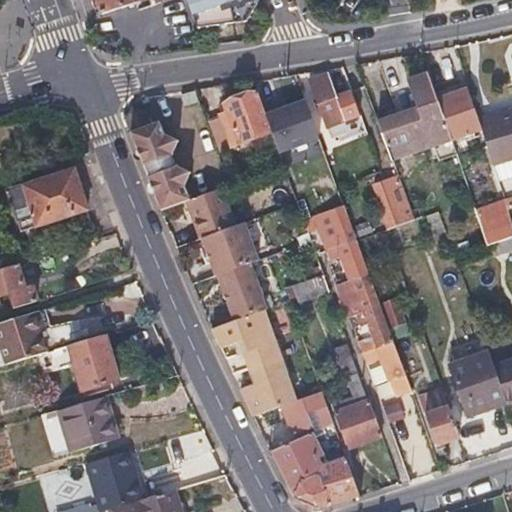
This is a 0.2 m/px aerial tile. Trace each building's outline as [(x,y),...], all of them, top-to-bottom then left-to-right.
[(96,0),(101,15),(147,1),(150,6),(170,0),(96,0)] [(261,0),(191,0),(203,30),(250,22),(261,0)] [(350,92),(336,98),(327,75),(309,81),(326,127),(345,121),(344,120),(359,115),(350,92)] [(436,101),(427,75),(390,88),(399,116),(378,123),(392,160),(432,146),(449,140),(436,101)] [(466,90),(436,101),(449,140),(480,130),(466,90)] [(231,148),(271,134),(261,107),(256,93),(223,105),(228,118),(222,120),(231,148)] [(261,107),(271,134),(285,129),(274,102),(261,107)] [(480,130),(486,145),(493,168),(511,161),(511,111),(478,122),(480,130)] [(148,122),(149,118),(135,112),(127,126),(129,133),(146,127),(148,122)] [(151,125),(148,122),(146,127),(129,133),(139,159),(143,167),(171,157),(162,136),(156,122),(151,125)] [(181,142),(162,136),(171,157),(181,143),(181,142)] [(432,146),(437,161),(454,155),(449,140),(432,146)] [(176,169),(171,157),(143,167),(147,179),(176,170),(176,169)] [(185,170),(176,169),(176,170),(183,187),(191,174),(191,172),(185,170)] [(18,222),(26,219),(34,217),(40,236),(89,221),(71,170),(8,189),(18,222)] [(155,198),(161,212),(186,203),(189,201),(183,187),(176,170),(147,179),(155,198)] [(385,218),(393,215),(400,213),(388,180),(374,185),(385,218)] [(186,203),(200,240),(202,240),(235,228),(221,190),(189,201),(186,203)] [(474,213),(479,227),(485,245),(511,236),(511,221),(508,209),(506,202),(474,213)] [(330,213),(358,291),(379,348),(363,355),(366,363),(383,357),(391,379),(405,374),(344,207),(330,213)] [(485,245),(479,227),(474,213),(472,208),(456,213),(468,251),(485,245)] [(437,211),(432,212),(426,214),(437,239),(447,235),(437,211)] [(235,228),(202,240),(215,277),(217,277),(250,265),(257,262),(244,224),(235,228)] [(58,251),(60,256),(62,262),(77,257),(73,246),(58,251)] [(2,269),(9,293),(14,309),(39,301),(34,287),(28,289),(20,263),(2,269)] [(217,277),(234,322),(264,312),(267,311),(262,299),(263,298),(250,265),(217,277)] [(0,295),(9,293),(2,269),(0,269),(0,295)] [(323,277),(310,282),(297,286),(303,301),(329,291),(323,277)] [(396,299),(383,304),(391,328),(405,324),(396,299)] [(45,310),(40,311),(46,330),(50,328),(45,310)] [(46,352),(43,342),(40,332),(46,330),(40,311),(0,323),(0,353),(3,364),(46,352)] [(274,342),(264,312),(234,322),(212,330),(221,349),(242,339),(261,380),(240,390),(253,417),(282,406),(294,401),(284,372),(285,371),(275,341),(274,342)] [(60,370),(67,368),(73,366),(80,392),(118,381),(104,336),(54,350),(60,370)] [(469,414),(506,402),(495,368),(492,361),(490,353),(452,365),(469,414)] [(511,362),(495,368),(506,402),(511,400),(511,362)] [(374,366),(368,368),(392,435),(404,431),(394,402),(391,403),(383,382),(380,383),(374,366)] [(418,396),(425,414),(449,405),(443,388),(418,396)] [(282,406),(287,420),(293,435),(314,427),(308,410),(317,407),(325,404),(320,391),(294,401),(282,406)] [(70,453),(93,447),(115,440),(108,419),(104,421),(97,400),(58,411),(70,453)] [(368,401),(353,406),(338,411),(351,447),(382,437),(368,401)] [(317,407),(326,430),(334,427),(325,404),(317,407)] [(460,435),(449,405),(425,414),(435,444),(460,435)] [(345,457),(336,461),(326,464),(319,466),(316,457),(321,456),(312,435),(271,452),(294,498),(317,510),(360,497),(345,457)] [(104,511),(108,511),(137,502),(128,473),(134,471),(129,452),(84,464),(98,511),(104,511)] [(134,471),(128,473),(137,502),(143,501),(134,471)] [(143,501),(137,502),(108,511),(107,511),(179,511),(174,491),(143,501)]
